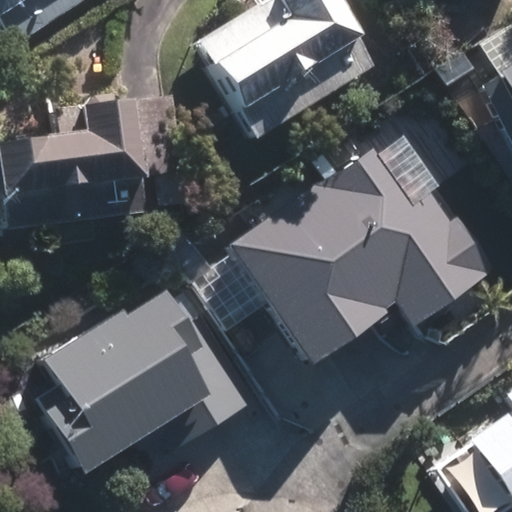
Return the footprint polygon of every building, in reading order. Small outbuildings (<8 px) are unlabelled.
[(0,0),(0,20),(12,42),(83,0),(0,0)] [(335,0),(281,0),(194,51),(246,139),(373,64),(335,0)] [(511,68),(487,80),(511,133),(511,68)] [(0,227),(177,206),(164,98),(0,117),(0,227)] [(397,140),(225,247),(298,363),(397,302),(405,314),(477,268),(397,140)] [(170,284),(18,375),(77,472),(161,421),(174,443),(242,401),(170,284)] [(511,402),(456,442),(505,511),(511,506),(511,402)]
